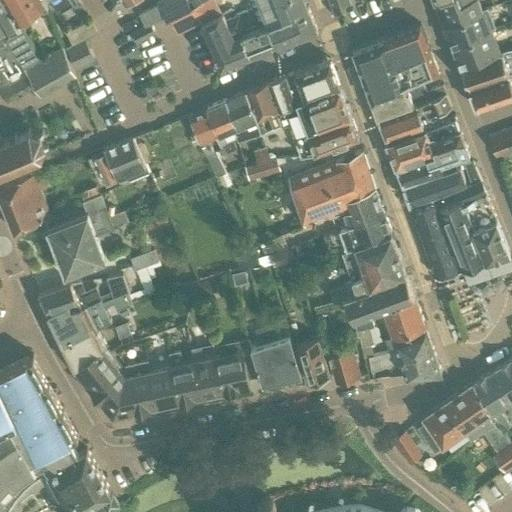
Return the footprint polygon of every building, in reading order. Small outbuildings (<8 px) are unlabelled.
[(24,65),(41,56),(18,17),(7,0),(0,0),(0,66),(19,56),(24,65)] [(7,0),(18,17),(28,10),(31,14),(39,9),(36,5),(41,2),(43,6),(48,3),(45,0),(7,0)] [(50,0),(57,11),(75,0),(50,0)] [(170,14),(191,4),(188,0),(157,0),(158,1),(139,11),(145,23),(150,20),(164,13),(166,18),(171,16),(170,14)] [(306,0),(262,0),(260,1),(268,19),(308,4),(306,0)] [(437,0),(446,23),(480,10),(483,9),(479,0),(437,0)] [(170,14),(171,16),(178,30),(198,19),(191,4),(170,14)] [(234,33),(230,26),(222,10),(201,20),(215,49),(212,50),(221,69),(240,61),(239,58),(255,52),(256,53),(318,28),(308,4),(268,19),(234,33)] [(454,43),(491,28),(483,9),(480,10),(446,23),(454,43)] [(66,29),(72,41),(68,44),(72,55),(90,46),(85,35),(96,29),(90,17),(66,29)] [(155,29),(150,20),(145,23),(132,29),(137,40),(155,29)] [(421,80),(423,79),(440,71),(421,22),(402,29),(421,80)] [(491,28),(454,43),(462,65),(500,52),(491,28)] [(406,88),(421,80),(402,29),(353,47),(373,99),(406,88)] [(0,66),(0,90),(3,96),(32,79),(40,93),(75,73),(64,46),(63,44),(41,56),(24,65),(19,56),(0,66)] [(90,46),(72,55),(76,65),(94,56),(90,46)] [(500,78),(511,73),(511,71),(507,60),(511,58),(511,47),(500,52),(462,65),(472,89),(500,79),(500,78)] [(278,106),(279,108),(297,101),(296,99),(305,95),(306,96),(340,83),(330,56),(290,72),(267,80),(278,106)] [(500,79),(472,89),(478,107),(511,96),(511,73),(500,78),(500,79)] [(423,79),(421,80),(428,99),(447,91),(447,90),(444,82),(427,89),(423,79)] [(279,108),(278,106),(267,80),(247,87),(245,88),(257,116),(261,132),(267,129),(261,115),(269,112),(274,126),(281,124),(276,110),(279,108)] [(406,88),(373,99),(380,119),(418,104),(418,103),(428,99),(421,80),(406,88)] [(359,134),(340,83),(306,96),(305,95),(296,99),(297,101),(279,108),(276,110),(281,124),(281,125),(289,122),(301,153),(315,150),(359,134)] [(234,125),(237,135),(238,139),(251,133),(248,120),(257,116),(245,88),(226,96),(237,125),(234,125)] [(428,99),(433,112),(437,110),(437,112),(453,105),(447,91),(428,99)] [(229,142),(225,144),(227,149),(237,146),(233,137),(237,135),(234,125),(237,125),(226,96),(208,104),(220,130),(224,129),(229,142)] [(426,124),(434,121),(431,113),(433,112),(428,99),(418,103),(418,104),(380,119),(388,140),(427,125),(426,124)] [(220,130),(208,104),(190,112),(201,141),(216,172),(227,170),(217,148),(215,149),(209,137),(216,134),(221,146),(225,144),(229,142),(224,129),(220,130)] [(437,120),(446,145),(466,137),(456,112),(437,120)] [(427,125),(388,140),(397,163),(422,155),(446,145),(437,120),(434,121),(426,124),(427,125)] [(0,169),(43,151),(43,149),(46,141),(49,141),(49,139),(45,139),(43,135),(44,135),(42,130),(44,127),(43,126),(40,128),(31,125),(31,122),(29,122),(28,125),(18,130),(17,127),(15,127),(16,130),(0,136),(0,169)] [(499,156),(511,151),(511,125),(491,133),(499,156)] [(104,145),(117,174),(119,179),(128,175),(130,178),(149,169),(133,133),(104,145)] [(422,155),(397,163),(411,199),(413,207),(438,197),(443,194),(459,187),(472,181),(466,162),(445,170),(442,163),(471,152),(466,137),(446,145),(422,155)] [(254,149),(258,161),(271,158),(266,145),(254,149)] [(351,195),(376,185),(364,146),(290,174),(307,223),(345,208),(354,205),(351,195)] [(246,165),(249,177),(281,169),(278,156),(258,161),(246,165)] [(472,181),(459,187),(463,200),(469,198),(487,191),(474,159),(466,161),(466,162),(472,181)] [(0,193),(14,228),(14,227),(50,212),(40,187),(45,184),(40,168),(0,183),(0,193)] [(349,221),(385,208),(376,185),(351,195),(354,205),(345,208),(348,217),(349,221)] [(438,197),(454,244),(461,266),(486,258),(486,257),(463,200),(459,187),(443,194),(438,197)] [(469,198),(463,200),(486,257),(486,258),(511,250),(498,217),(487,191),(469,198)] [(97,233),(114,226),(100,192),(82,199),(86,209),(47,224),(65,269),(105,254),(97,233)] [(438,197),(413,207),(438,274),(461,266),(454,244),(438,197)] [(349,221),(348,217),(337,220),(346,245),(392,230),(385,208),(349,221)] [(392,230),(346,245),(343,247),(353,277),(345,280),(346,282),(349,291),(407,272),(392,230)] [(131,257),(135,268),(159,259),(154,247),(131,257)] [(273,253),(277,265),(294,260),(290,248),(273,253)] [(114,293),(128,287),(123,271),(107,273),(114,293)] [(407,272),(349,291),(346,292),(355,315),(359,333),(361,333),(363,343),(381,339),(381,338),(373,308),(384,305),(415,293),(407,272)] [(38,290),(48,310),(67,301),(69,306),(85,302),(100,296),(101,298),(103,297),(96,283),(77,292),(71,279),(65,280),(38,290)] [(328,288),(331,297),(346,292),(349,291),(346,282),(328,288)] [(114,293),(103,297),(101,298),(100,296),(85,302),(69,306),(67,301),(48,310),(63,340),(97,324),(91,312),(127,300),(127,301),(132,300),(128,287),(114,293)] [(395,334),(426,324),(415,293),(384,305),(395,334)] [(251,344),(259,370),(262,380),(302,371),(290,332),(281,335),(276,321),(257,327),(261,341),(251,344)] [(96,350),(104,346),(107,345),(103,336),(108,337),(118,332),(114,324),(98,327),(97,324),(63,340),(75,365),(96,350)] [(400,353),(432,342),(426,324),(395,334),(393,334),(398,346),(400,353)] [(309,379),(330,372),(318,334),(297,341),(309,379)] [(259,370),(251,344),(249,336),(231,339),(241,384),(250,382),(248,372),(259,370)] [(217,359),(223,388),(241,384),(231,339),(213,343),(217,359)] [(381,339),(363,343),(365,354),(369,354),(383,351),(381,339)] [(217,359),(213,343),(212,341),(191,345),(194,357),(201,393),(223,388),(217,359)] [(400,353),(398,346),(383,351),(369,354),(371,366),(401,357),(407,373),(442,369),(432,342),(400,353)] [(337,379),(360,371),(352,344),(328,352),(337,379)] [(96,350),(75,365),(113,412),(130,408),(121,368),(104,346),(96,350)] [(169,351),(172,362),(180,397),(201,393),(194,357),(184,359),(182,348),(169,351)] [(83,441),(28,352),(0,365),(0,511),(69,511),(73,510),(48,468),(86,445),(83,441)] [(511,356),(494,368),(511,397),(511,356)] [(149,367),(157,402),(180,397),(172,362),(149,367)] [(157,402),(149,367),(127,372),(135,407),(157,402)] [(511,399),(511,397),(494,368),(474,381),(486,398),(484,403),(488,408),(492,418),(502,428),(511,423),(501,406),(511,399)] [(486,398),(474,381),(446,399),(465,427),(477,418),(491,439),(504,430),(502,428),(492,418),(488,408),(484,403),(486,398)] [(465,427),(446,399),(425,413),(443,442),(465,427)] [(411,460),(423,452),(407,429),(395,437),(411,460)] [(511,464),(511,463),(511,440),(500,450),(511,464)] [(48,468),(73,510),(111,488),(86,445),(48,468)] [(108,508),(119,502),(112,489),(101,496),(108,508)] [(420,511),(420,510),(419,509),(417,508),(416,507),(414,506),(412,506),(410,506),(408,506),(407,506),(405,507),(403,508),(402,510),(401,511),(400,511),(382,511),(362,505),(353,504),(318,511),(276,511),(277,510),(277,508),(277,507),(277,505),(277,504),(276,502),(276,501),(275,499),(273,498),(272,497),(271,497),(269,496),(268,496),(266,496),(265,497),(263,497),(262,498),(260,499),(259,500),(259,501),(258,503),(257,504),(257,506),(257,507),(258,509),(252,511),(251,511),(239,511),(237,511),(235,511),(233,511),(231,511),(230,511),(420,511)]
